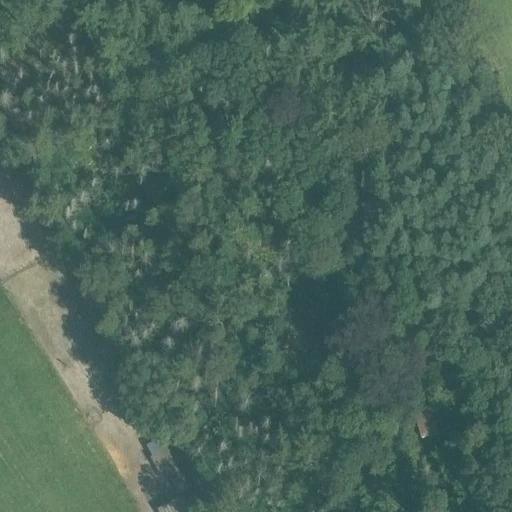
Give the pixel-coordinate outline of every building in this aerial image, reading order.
[(125,373),(116,378),(132,409),(141,404),(125,373)] [(412,410),(421,443),(438,438),(429,405),(412,410)] [(161,441),(147,448),(153,459),(151,460),(163,483),(180,474),(161,441)] [(172,481),(181,497),(188,493),(179,476),(172,481)] [(186,511),(189,510),(182,498),(157,511),(186,511)]
